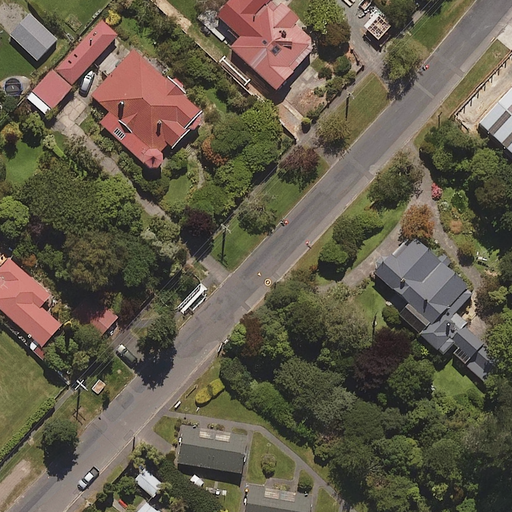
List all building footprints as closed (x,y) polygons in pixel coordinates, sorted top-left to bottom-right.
[(293,75),(291,72),(313,48),(291,27),(294,24),(276,7),(272,11),(260,0),(227,0),(212,17),(237,41),(228,51),(275,95),(293,75)] [(58,40),(31,15),(11,36),(37,62),(58,40)] [(102,21),(28,99),(49,119),(76,90),(72,86),(119,37),(102,21)] [(170,146),(175,150),(206,115),(135,50),(93,97),(111,114),(101,125),(151,169),(158,171),(163,169),(167,161),(163,154),(170,146)] [(250,81),(224,57),(215,66),(241,91),(250,81)] [(511,91),(476,131),(511,163),(511,91)] [(302,122),(282,104),(270,116),(290,134),(302,122)] [(439,359),(446,351),(487,390),(505,371),(465,332),(469,328),(453,314),(469,297),(443,272),(451,264),(441,254),(433,262),(408,238),(372,276),(393,296),(384,306),(439,359)] [(0,309),(44,348),(63,327),(41,308),(52,296),(6,255),(0,261),(0,309)] [(118,318),(89,294),(70,317),(100,341),(118,318)] [(246,437),(182,427),(176,464),(240,474),(246,437)] [(163,485),(146,470),(135,481),(152,497),(163,485)] [(307,511),(310,496),(247,485),(242,511),(307,511)] [(157,511),(148,503),(139,511),(157,511)]
